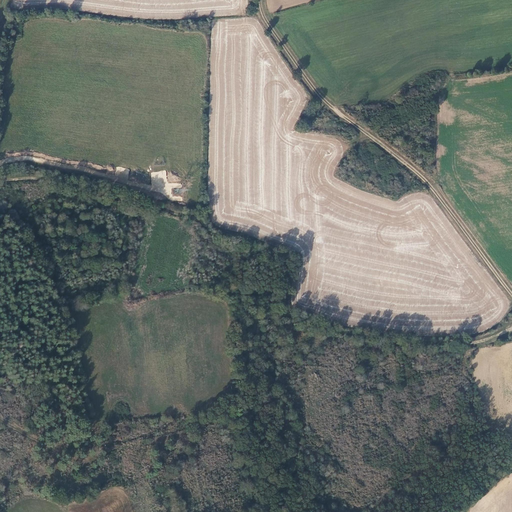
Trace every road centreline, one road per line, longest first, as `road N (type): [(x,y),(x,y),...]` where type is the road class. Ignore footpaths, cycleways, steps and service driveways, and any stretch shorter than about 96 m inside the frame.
road 1 (track): [(511,290),(428,182),(322,97),(262,0)]
road 2 (track): [(0,420),(77,462),(143,434)]
